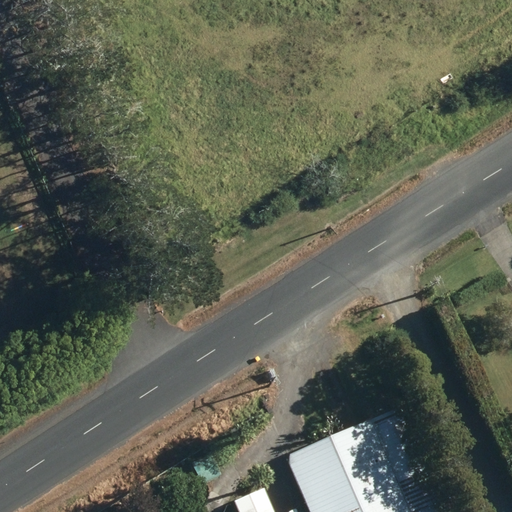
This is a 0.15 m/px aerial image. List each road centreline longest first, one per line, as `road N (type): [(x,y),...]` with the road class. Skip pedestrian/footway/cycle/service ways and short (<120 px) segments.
road 1 (unclassified): [(511,164),(0,493)]
road 2 (unknown): [(142,399),(0,44)]
road 3 (unknown): [(384,244),(496,511)]
